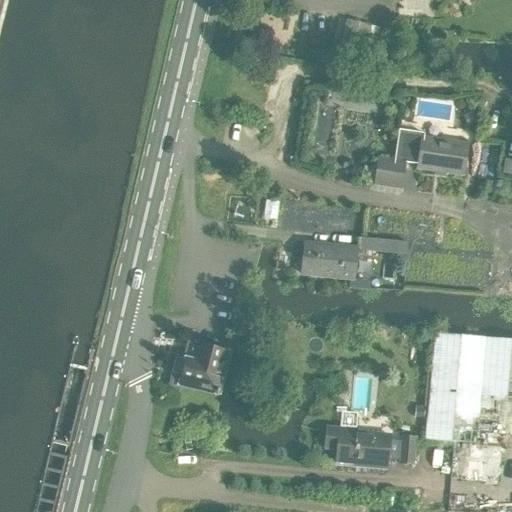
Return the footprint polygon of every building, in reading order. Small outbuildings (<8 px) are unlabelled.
[(368,67),(371,53),(364,52),(370,27),(346,21),(337,60),(361,66),(361,65),(368,67)] [(471,112),(462,116),(467,126),(475,123),(471,112)] [(377,159),(374,185),(401,189),(405,163),(418,165),(417,169),(462,175),(467,145),(423,138),(423,134),(398,131),(394,162),(377,159)] [(511,164),(503,163),(501,173),(511,175),(511,164)] [(354,280),(356,259),(357,253),(365,254),(365,252),(406,256),(408,244),(362,239),(361,250),(330,247),(330,251),(307,249),(307,245),(305,245),(302,274),(329,278),(329,274),(352,277),(352,280),(354,280)] [(511,340),(434,334),(424,440),(454,442),(502,446),(511,447),(511,340)] [(216,390),(225,352),(186,343),(182,359),(174,358),(171,374),(180,376),(178,386),(215,395),(215,393),(217,394),(217,391),(216,390)] [(413,418),(424,419),(425,407),(414,407),(413,418)] [(388,435),(353,432),(353,430),(326,428),(325,449),(336,449),(335,462),(386,466),(386,459),(399,460),(398,463),(413,464),(415,438),(401,437),(401,441),(388,440),(388,435)]
